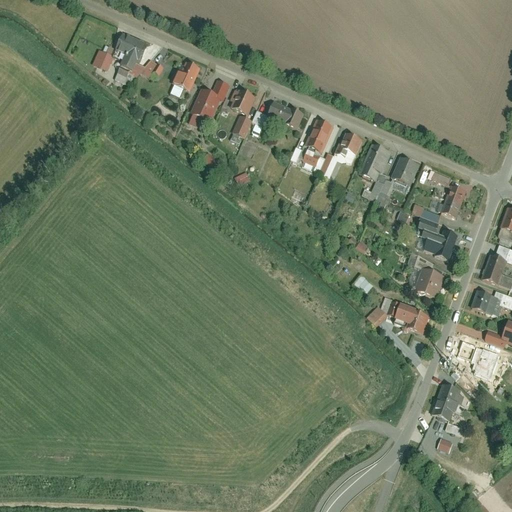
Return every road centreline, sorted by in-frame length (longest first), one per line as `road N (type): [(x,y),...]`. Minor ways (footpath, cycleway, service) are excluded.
road 1 (residential): [(497,187),(79,0)]
road 2 (residential): [(337,511),(406,436),(497,187)]
road 3 (track): [(180,511),(0,506)]
road 4 (track): [(406,436),(349,430),(268,511)]
